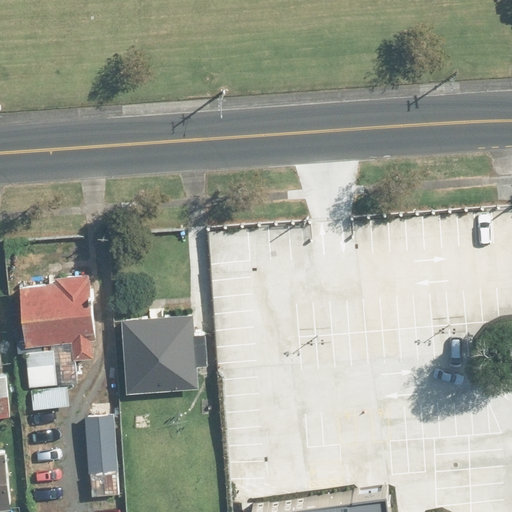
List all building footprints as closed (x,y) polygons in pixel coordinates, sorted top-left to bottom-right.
[(426,382),(447,363),(467,384),(497,356),(477,334),(496,317),(453,271),(383,336),(426,382)] [(72,356),(94,355),(92,278),(88,278),(88,272),(61,273),(61,279),(23,280),(24,340),(28,340),(29,381),(32,381),(32,406),(71,405),(70,381),(64,381),(63,339),(72,339),(72,356)] [(149,300),(150,313),(124,315),(127,388),(198,385),(195,311),(166,313),(165,299),(149,300)] [(9,375),(0,375),(0,417),(10,417),(9,375)] [(431,384),(417,397),(442,427),(456,414),(431,384)] [(511,401),(472,401),(471,474),(511,474),(511,401)] [(116,464),(115,412),(87,413),(88,465),(116,464)] [(0,450),(0,507),(11,507),(6,450),(0,450)] [(396,511),(392,481),(257,501),(258,511),(396,511)]
